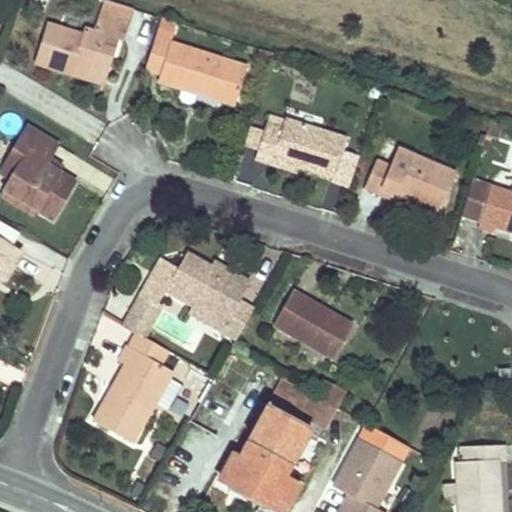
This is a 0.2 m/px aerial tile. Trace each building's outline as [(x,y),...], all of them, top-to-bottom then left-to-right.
[(135,10),(108,1),(98,33),(88,30),(86,35),(51,25),(38,65),(74,76),(76,69),(108,78),(113,60),(119,42),(124,43),(129,26),(135,10)] [(178,23),(163,18),(154,43),(146,68),(163,74),(161,80),(200,93),(202,85),(239,97),(249,66),(172,40),(178,23)] [(124,43),(119,42),(113,60),(119,62),(124,43)] [(76,69),(74,76),(106,86),(108,78),(76,69)] [(202,85),(200,93),(237,105),(239,97),(202,85)] [(347,139),(286,119),(282,130),(267,125),(256,161),(272,166),(274,160),(300,169),(333,180),(347,139)] [(501,127),(490,123),(485,137),(497,141),(501,127)] [(29,128),(17,148),(28,155),(12,180),(6,191),(39,212),(55,221),(77,183),(62,174),(48,165),(51,160),(59,146),(29,128)] [(28,155),(17,148),(2,174),(12,180),(28,155)] [(455,176),(398,151),(390,170),(375,164),(363,192),(379,198),(382,191),(410,204),(438,215),(455,176)] [(65,168),(51,160),(48,165),(62,174),(65,168)] [(272,166),(298,175),(300,169),(274,160),(272,166)] [(511,233),(511,191),(472,179),(465,201),(461,215),(479,221),(477,229),(491,233),(493,228),(511,233)] [(6,191),(3,197),(36,217),(39,212),(6,191)] [(382,191),(379,198),(407,210),(410,204),(382,191)] [(0,238),(0,279),(4,282),(22,252),(0,238)] [(218,272),(210,268),(186,254),(177,270),(160,261),(139,298),(156,308),(166,290),(193,306),(223,323),(219,330),(236,339),(253,310),(238,302),(249,282),(222,266),(218,272)] [(218,272),(222,266),(213,262),(210,268),(218,272)] [(352,325),(292,290),(273,324),(278,327),(321,352),(333,358),(352,325)] [(156,308),(139,298),(123,327),(136,334),(144,339),(160,310),(156,308)] [(223,323),(193,306),(189,312),(219,330),(223,323)] [(136,334),(127,349),(173,375),(181,360),(144,339),(136,334)] [(173,375),(127,349),(119,364),(125,367),(95,421),(135,443),(173,375)] [(500,394),(511,393),(509,370),(498,371),(500,394)] [(337,408),(325,402),(285,379),(273,401),(325,430),(331,419),(337,408)] [(182,422),(197,401),(172,384),(158,405),(182,422)] [(264,504),(264,505),(265,506),(274,511),(283,511),(298,486),(284,478),(311,429),(270,406),(243,455),(237,451),(221,478),(264,504)] [(381,511),(378,510),(404,463),(362,440),(336,488),(355,499),(348,511),(347,511),(381,511)] [(501,511),(499,463),(506,462),(505,445),(464,447),(465,465),(458,466),(460,511),(501,511)]
